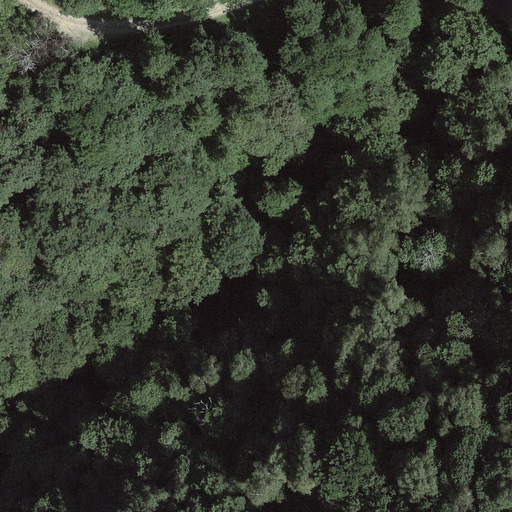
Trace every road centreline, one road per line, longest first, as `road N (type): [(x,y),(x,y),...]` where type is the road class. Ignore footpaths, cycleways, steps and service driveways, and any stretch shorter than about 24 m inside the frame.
road 1 (track): [(511,188),(486,226),(478,278),(364,386),(331,511)]
road 2 (track): [(252,0),(229,13),(79,29),(28,0)]
